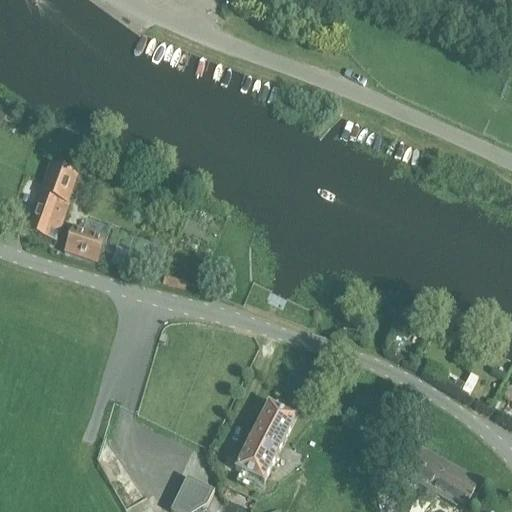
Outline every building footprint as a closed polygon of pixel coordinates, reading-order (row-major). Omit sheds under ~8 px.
[(68,206),(66,206),(77,176),(52,167),(28,233),(56,243),(68,206)] [(66,250),(100,262),(108,240),(74,227),(66,250)] [(122,229),(114,255),(158,267),(155,279),(182,286),(192,248),(122,229)] [(391,346),(387,354),(394,357),(398,350),(391,346)] [(457,381),(454,388),(461,391),(464,385),(457,381)] [(265,486),(297,419),(277,409),(268,405),(236,472),(265,486)] [(414,446),(398,474),(427,491),(422,500),(429,504),(435,495),(437,496),(464,511),(471,511),(483,492),(477,488),(479,484),(480,483),(414,446)] [(187,479),(169,511),(199,511),(205,508),(214,492),(187,479)]
